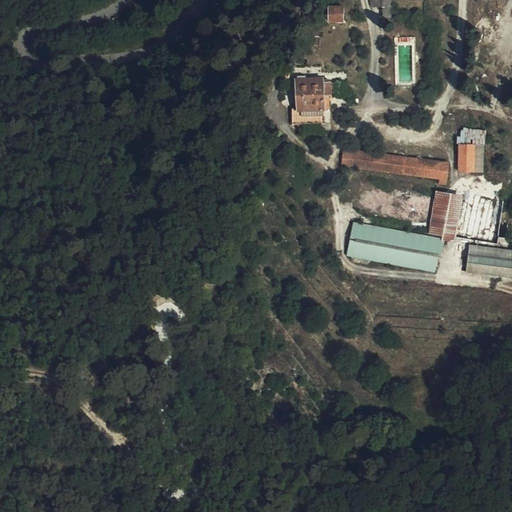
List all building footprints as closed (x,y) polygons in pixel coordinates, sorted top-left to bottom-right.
[(385,3),(376,3),(375,14),(384,14),(385,3)] [(335,5),(323,4),(323,14),(335,15),(335,5)] [(318,73),(286,78),(287,92),(286,92),(286,100),(283,100),(285,120),(315,116),(314,108),(321,108),(318,73)] [(461,142),(476,141),(476,171),(485,171),(484,127),(460,128),(461,142)] [(329,157),(341,160),(345,157),(364,157),(363,147),(332,141),(329,157)] [(463,143),(447,142),(445,171),(461,172),(463,143)] [(234,145),(226,154),(234,160),(241,151),(234,145)] [(345,157),(341,160),(425,176),(424,181),(433,183),(437,161),(363,147),(364,157),(345,157)] [(420,204),(414,236),(427,238),(440,241),(448,210),(420,204)] [(427,238),(414,236),(345,221),(339,249),(421,267),(427,238)] [(511,247),(470,243),(467,271),(511,276),(511,247)]
